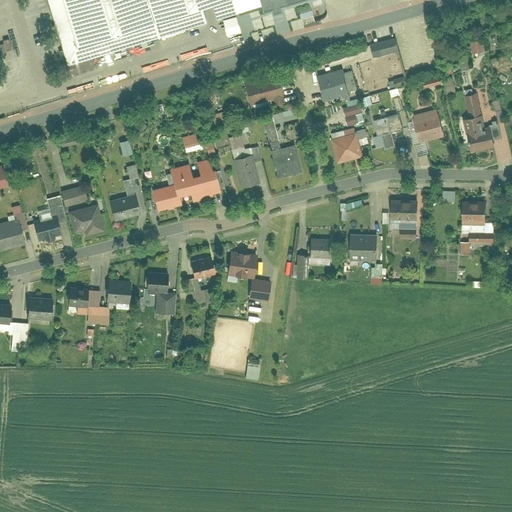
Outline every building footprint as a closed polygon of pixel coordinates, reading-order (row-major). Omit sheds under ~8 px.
[(218,22),(241,16),(235,0),(48,0),(69,69),(208,26),(204,14),(215,11),(218,22)] [(235,0),(241,16),(292,0),(317,0),(319,3),(328,0),(235,0)] [(370,47),(373,59),(399,53),(396,40),(370,47)] [(471,45),(474,55),(483,52),(480,42),(471,45)] [(316,77),(322,101),(347,95),(341,71),(316,77)] [(348,92),(357,90),(352,71),(343,74),(348,92)] [(243,84),(249,106),(280,98),(274,76),(243,84)] [(404,78),(393,82),(396,89),(407,86),(404,78)] [(423,83),(425,90),(443,85),(441,78),(423,83)] [(445,84),(447,95),(456,93),(453,82),(445,84)] [(484,130),(477,94),(465,97),(469,116),(460,118),(467,155),(493,150),(489,129),(484,130)] [(347,127),(358,125),(356,116),(362,115),(360,107),(343,111),(347,127)] [(436,111),(414,117),(421,143),(443,137),(436,111)] [(127,133),(134,131),(130,117),(122,119),(127,133)] [(404,136),(400,117),(371,124),(376,145),(382,144),(384,152),(396,149),(393,138),(404,136)] [(265,124),(280,181),(303,175),(296,148),(283,151),(275,122),(265,124)] [(494,142),(502,140),(498,124),(489,126),(494,142)] [(331,137),(337,162),(363,156),(357,131),(331,137)] [(181,139),(186,154),(202,149),(198,134),(181,139)] [(60,141),(62,149),(80,144),(78,137),(60,141)] [(241,137),(229,139),(239,189),(260,185),(256,163),(261,162),(258,146),(244,149),(241,137)] [(128,139),(119,141),(124,156),(133,154),(128,139)] [(214,146),(207,147),(209,156),(216,154),(214,146)] [(190,166),(182,169),(190,198),(192,205),(214,199),(213,197),(223,195),(218,173),(214,174),(210,161),(198,164),(202,179),(194,181),(190,166)] [(130,179),(139,176),(135,164),(127,166),(130,179)] [(190,198),(182,169),(172,171),(176,186),(154,192),(159,214),(183,208),(181,200),(190,198)] [(139,176),(130,179),(134,194),(136,193),(139,192),(143,191),(139,176)] [(130,179),(123,180),(127,195),(134,194),(130,179)] [(64,196),(63,196),(66,208),(89,203),(86,191),(64,196)] [(127,195),(110,200),(116,223),(143,216),(136,193),(134,194),(127,195)] [(443,193),(442,205),(455,206),(456,193),(443,193)] [(40,223),(35,224),(40,243),(46,242),(47,245),(57,242),(56,239),(63,237),(58,218),(65,216),(61,197),(47,201),(50,210),(38,213),(40,223)] [(152,199),(145,200),(148,211),(154,209),(152,199)] [(345,205),(346,212),(362,208),(360,201),(345,205)] [(389,233),(399,233),(399,240),(417,241),(417,228),(416,228),(417,203),(390,203),(389,233)] [(486,205),(462,204),(462,227),(486,227),(486,205)] [(96,206),(67,213),(72,235),(82,232),(83,236),(102,231),(96,206)] [(9,224),(0,226),(0,252),(27,246),(23,231),(29,230),(24,213),(7,217),(9,224)] [(348,261),(375,261),(375,235),(348,235),(348,261)] [(493,245),(494,235),(467,235),(467,244),(460,244),(460,256),(470,256),(470,245),(493,245)] [(311,240),(309,265),(329,266),(331,241),(311,240)] [(231,255),(229,277),(257,280),(259,258),(231,255)] [(293,279),(304,280),(306,259),(294,258),(293,279)] [(212,260),(190,265),(194,280),(186,282),(189,294),(193,293),(196,306),(214,302),(211,290),(202,292),(199,281),(216,277),(212,260)] [(372,266),(371,282),(381,282),(382,266),(372,266)] [(170,274),(146,273),(146,293),(157,293),(156,314),(175,314),(176,293),(170,293),(170,274)] [(131,280),(106,278),(104,301),(129,303),(131,280)] [(252,283),(250,299),(269,302),(271,286),(252,283)] [(88,289),(69,288),(68,304),(88,306),(86,323),(97,324),(99,307),(99,300),(87,299),(88,289)] [(30,297),(28,317),(52,319),(53,298),(30,297)] [(13,304),(0,304),(0,325),(13,325),(13,304)] [(109,307),(99,307),(97,324),(108,325),(109,307)] [(13,325),(0,325),(0,334),(13,334),(13,353),(20,353),(20,325),(13,325)] [(30,325),(20,325),(20,353),(30,352),(30,325)] [(248,365),(247,378),(259,379),(260,366),(248,365)]
